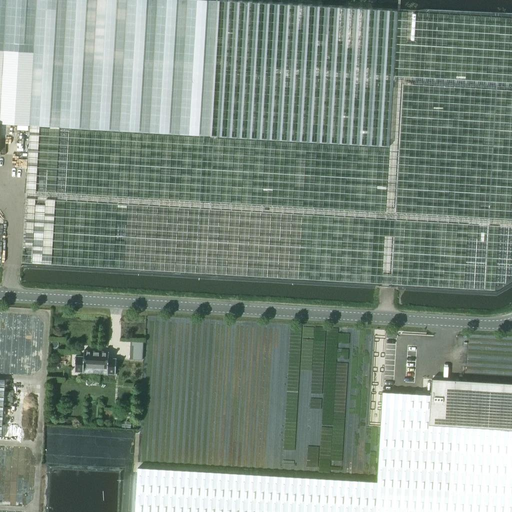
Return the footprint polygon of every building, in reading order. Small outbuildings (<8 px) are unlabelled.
[(0,0),(0,124),(29,126),(119,131),(126,0),(0,0)] [(397,12),(201,0),(126,0),(119,131),(389,147),(397,12)] [(108,353),(84,352),(85,351),(84,351),(83,358),(76,357),(76,356),(75,356),(74,373),(75,373),(75,372),(82,373),(83,373),(83,368),(107,369),(107,375),(107,374),(115,374),(115,375),(116,359),(108,359),(109,352),(108,352),(108,353)] [(377,483),(375,511),(511,511),(511,384),(431,380),(430,396),(382,393),(377,483)] [(375,511),(377,483),(137,469),(134,511),(375,511)]
